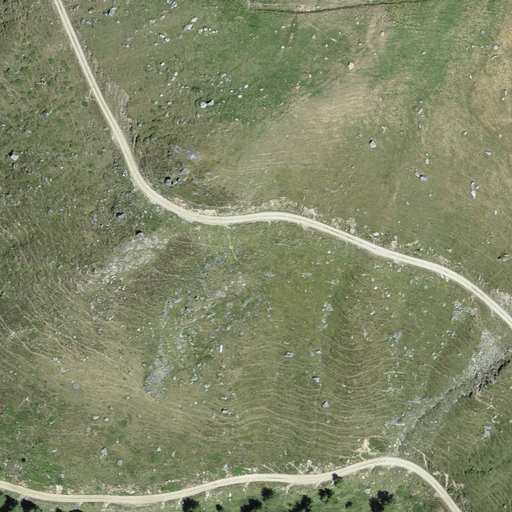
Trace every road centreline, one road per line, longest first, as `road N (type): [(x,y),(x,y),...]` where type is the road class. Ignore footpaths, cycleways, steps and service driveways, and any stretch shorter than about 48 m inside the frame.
road 1 (unclassified): [(511,323),(444,271),(308,223),(273,215),(197,217),(160,201),(139,180),(56,0)]
road 2 (unclassified): [(0,484),(54,498),(131,499),(258,476),(314,478),(394,460),(423,471),(456,511)]
